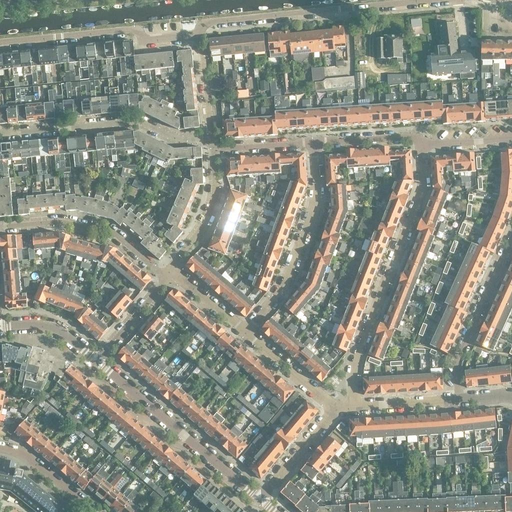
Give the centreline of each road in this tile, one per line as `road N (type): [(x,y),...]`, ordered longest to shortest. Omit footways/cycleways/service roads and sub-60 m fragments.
road 1 (residential): [(336,409),(353,393),(356,354),(420,195),(424,142)]
road 2 (residential): [(200,34),(209,22),(414,0)]
road 3 (residential): [(260,498),(96,359)]
road 4 (residential): [(0,132),(139,121),(171,136),(210,137)]
road 5 (residential): [(244,334),(278,294),(313,216),(314,142)]
road 6 (residential): [(0,42),(130,28),(147,39),(200,34)]
road 7 (residential): [(169,271),(108,229),(60,220),(0,227)]
road 8 (residential): [(454,400),(456,358),(511,238)]
road 9 (residential): [(169,271),(206,220),(213,150)]
